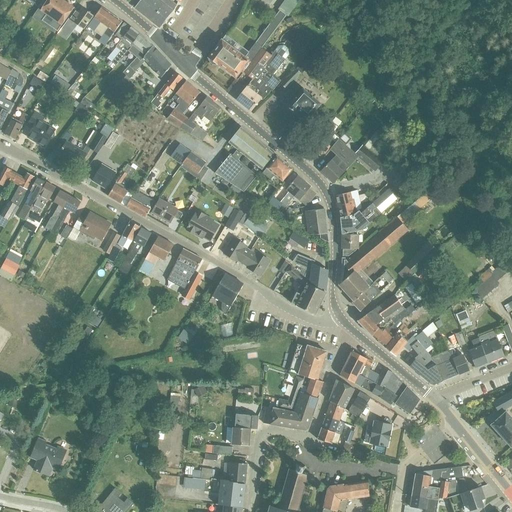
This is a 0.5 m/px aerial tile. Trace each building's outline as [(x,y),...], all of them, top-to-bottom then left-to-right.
[(44,6),(40,10),(46,14),(42,21),(57,32),(61,25),(62,25),(74,8),(62,0),(47,0),(46,0),(43,0),(41,4),(44,6)] [(141,0),(136,7),(135,8),(160,28),(173,11),(173,10),(163,2),(160,0),(141,0)] [(284,0),(278,9),(280,11),(280,10),(287,14),(286,15),(288,16),(299,2),(296,0),(284,0)] [(100,39),(107,43),(122,22),(101,7),(86,29),(93,34),(101,23),(108,28),(100,39)] [(83,29),(93,16),(83,8),(80,12),(75,9),(63,27),(68,30),(72,25),(74,26),(75,24),(83,29)] [(217,47),(209,58),(210,58),(210,60),(210,61),(211,62),(213,64),(214,64),(216,64),(217,63),(231,74),(232,75),(233,75),(236,77),(241,70),(244,72),(262,48),(286,15),(287,14),(280,10),(280,11),(277,15),(248,54),(225,36),(217,47)] [(118,55),(112,62),(116,65),(128,51),(140,35),(124,23),(115,35),(122,41),(114,51),(118,55)] [(77,37),(80,43),(88,40),(85,33),(77,37)] [(140,35),(128,51),(136,58),(138,59),(141,60),(153,45),(140,35)] [(54,43),(51,47),(42,59),(48,63),(59,47),(54,43)] [(141,60),(138,59),(136,58),(129,66),(114,83),(121,89),(122,90),(131,80),(130,79),(136,72),(146,60),(162,78),(171,67),(170,63),(153,45),(141,60)] [(253,79),(236,100),(251,111),(261,98),(263,99),(271,90),(272,91),(280,81),(273,75),(289,54),(288,49),(284,45),(278,46),(271,55),(262,48),(244,72),(253,79)] [(11,71),(0,63),(0,77),(7,81),(11,71)] [(281,84),(286,90),(305,70),(300,65),(281,84)] [(7,81),(5,85),(11,88),(16,78),(9,75),(11,71),(7,81)] [(40,71),(36,76),(45,82),(48,77),(40,71)] [(50,79),(61,87),(66,80),(55,72),(50,79)] [(155,98),(151,103),(152,103),(157,108),(158,108),(162,103),(159,101),(162,98),(163,99),(171,88),(174,91),(183,79),(175,72),(155,98)] [(31,82),(43,89),(46,84),(34,77),(31,82)] [(176,108),(183,114),(201,92),(186,81),(176,94),(180,97),(176,101),(179,104),(176,108)] [(73,94),(80,98),(83,93),(75,89),(73,94)] [(298,110),(308,119),(321,104),(303,89),(290,105),(290,108),(293,111),(297,111),(298,110)] [(187,119),(180,128),(190,134),(202,142),(208,134),(197,126),(192,122),(198,115),(203,118),(204,117),(211,122),(222,108),(207,97),(198,109),(197,109),(191,117),(190,115),(187,119)] [(84,98),(80,103),(91,110),(94,105),(84,98)] [(80,113),(81,114),(91,111),(91,110),(80,103),(74,113),(78,115),(80,113)] [(0,126),(2,127),(6,118),(9,112),(0,107),(0,126)] [(167,119),(180,128),(187,119),(174,110),(167,119)] [(28,137),(45,147),(55,130),(42,122),(44,119),(35,113),(27,126),(33,129),(28,137)] [(4,134),(16,139),(26,117),(22,115),(19,122),(12,118),(4,134)] [(230,154),(215,173),(222,177),(225,178),(229,182),(240,189),(244,192),(275,154),(241,127),(229,142),(237,149),(232,156),(230,154)] [(328,128),(311,149),(313,150),(313,152),(317,155),(319,155),(319,156),(323,151),(325,153),(330,146),(325,142),(333,132),(328,128)] [(90,149),(97,153),(107,138),(100,134),(90,149)] [(373,135),(363,147),(362,145),(355,153),(339,139),(330,149),(337,154),(321,171),(333,183),(358,157),(377,173),(385,164),(383,162),(387,157),(372,146),(378,139),(373,135)] [(88,154),(66,141),(58,155),(79,168),(88,154)] [(101,148),(91,164),(97,168),(108,153),(101,148)] [(191,152),(183,163),(198,173),(196,176),(201,180),(208,170),(203,166),(206,163),(191,152)] [(283,181),(293,169),(277,156),(263,173),(271,180),(269,182),(279,190),(285,183),(283,181)] [(103,164),(93,180),(107,188),(117,172),(103,164)] [(114,187),(108,195),(121,203),(128,192),(123,189),(124,186),(120,184),(127,174),(131,177),(136,170),(127,164),(123,171),(117,181),(114,187)] [(4,167),(0,174),(0,183),(3,186),(7,179),(19,186),(11,202),(9,201),(0,215),(0,225),(4,228),(21,198),(22,198),(23,196),(24,196),(34,177),(27,173),(24,178),(11,171),(4,167)] [(139,187),(146,192),(160,172),(153,167),(139,187)] [(267,207),(276,213),(283,204),(287,206),(295,196),(294,196),(306,182),(298,176),(293,181),(292,181),(285,189),(289,192),(281,202),(273,197),(267,207)] [(27,219),(30,214),(32,214),(35,209),(33,208),(46,183),(38,178),(27,198),(28,199),(25,204),(18,216),(26,221),(27,219)] [(224,180),(219,186),(224,190),(229,182),(225,178),(224,180)] [(312,187),(306,182),(294,196),(295,196),(300,201),(304,196),(310,201),(316,194),(310,189),(312,187)] [(30,214),(27,219),(33,222),(46,200),(49,201),(56,189),(46,183),(33,208),(35,209),(32,214),(30,214)] [(388,189),(372,203),(361,213),(359,211),(357,212),(353,215),(341,218),(345,234),(361,230),(381,213),(396,199),(398,197),(390,188),(389,189),(388,189)] [(59,216),(60,217),(71,196),(60,190),(54,202),(59,205),(52,217),(51,217),(45,228),(51,231),(59,216)] [(357,190),(336,195),(341,218),(353,215),(357,212),(359,211),(362,209),(357,190)] [(134,194),(131,198),(126,207),(146,217),(155,201),(137,191),(135,195),(134,194)] [(189,199),(194,202),(199,195),(194,191),(189,199)] [(339,285),(354,301),(370,287),(357,273),(409,230),(403,224),(431,200),(425,193),(379,232),(380,233),(369,242),(368,242),(366,243),(367,244),(347,261),(345,259),(343,259),(342,270),(339,285)] [(71,196),(60,217),(51,231),(57,234),(70,211),(75,213),(81,202),(71,196)] [(159,200),(152,212),(171,223),(174,217),(180,221),(183,214),(177,210),(178,210),(159,200)] [(237,201),(234,206),(245,213),(248,208),(237,201)] [(276,213),(283,218),(288,211),(290,212),(291,209),(287,206),(283,204),(276,213)] [(288,211),(283,218),(290,222),(294,217),(303,214),(301,208),(291,209),(290,212),(288,211)] [(317,235),(320,234),(328,234),(325,209),(306,211),(309,234),(317,235)] [(73,229),(68,236),(75,240),(80,231),(94,239),(95,236),(102,240),(111,224),(90,213),(87,220),(80,216),(73,229)] [(195,235),(196,233),(210,241),(219,225),(204,217),(203,219),(195,214),(186,230),(195,235)] [(252,214),(243,224),(259,237),(268,227),(252,214)] [(125,232),(123,236),(118,244),(128,250),(133,241),(140,227),(130,221),(125,232)] [(67,239),(68,236),(73,229),(67,226),(61,236),(67,239)] [(141,228),(133,244),(118,270),(124,273),(131,263),(142,245),(144,247),(152,233),(141,228)] [(296,230),(292,236),(304,242),(307,237),(296,230)] [(103,251),(109,254),(115,244),(120,236),(114,233),(103,251)] [(328,234),(320,234),(320,238),(329,242),(328,234)] [(358,249),(358,234),(343,234),(342,256),(349,257),(358,249)] [(409,277),(410,278),(414,273),(424,264),(438,251),(434,247),(440,240),(433,234),(427,241),(429,242),(407,266),(399,274),(405,280),(409,277)] [(159,236),(143,263),(139,270),(149,275),(159,257),(165,261),(174,245),(159,236)] [(238,260),(243,263),(250,251),(245,248),(246,246),(233,238),(224,253),(237,261),(238,260)] [(13,243),(12,252),(23,253),(24,245),(13,243)] [(115,244),(109,254),(107,259),(114,263),(117,258),(122,248),(115,244)] [(483,252),(487,257),(497,250),(493,244),(483,252)] [(168,279),(184,288),(187,285),(195,273),(202,259),(184,250),(168,279)] [(250,251),(243,263),(248,266),(247,268),(260,276),(270,261),(257,253),(255,255),(250,251)] [(10,252),(6,258),(5,258),(0,267),(13,275),(18,266),(13,263),(17,256),(10,252)] [(308,270),(305,277),(309,281),(308,284),(325,292),(328,270),(313,264),(314,262),(298,255),(294,261),(300,267),(308,270)] [(502,263),(494,270),(494,269),(489,273),(472,287),(482,299),(500,284),(497,281),(509,271),(502,263)] [(424,264),(414,273),(422,281),(432,272),(424,264)] [(309,281),(305,277),(291,265),(286,271),(287,272),(301,284),(297,292),(297,291),(291,303),(315,315),(325,292),(308,284),(309,281)] [(379,278),(386,286),(394,279),(386,271),(379,278)] [(190,300),(202,277),(195,273),(182,296),(190,300)] [(414,273),(410,278),(418,286),(423,282),(422,281),(414,273)] [(225,314),(226,315),(243,285),(232,278),(232,280),(224,276),(213,295),(223,301),(222,302),(222,303),(222,304),(221,305),(221,306),(221,307),(222,308),(222,309),(222,310),(222,311),(223,312),(224,313),(225,314)] [(274,292),(283,298),(288,289),(287,286),(280,282),(274,292)] [(370,287),(354,301),(353,303),(361,311),(381,292),(376,286),(373,283),(370,287)] [(405,300),(410,296),(404,290),(400,293),(405,300)] [(380,305),(358,321),(372,336),(380,329),(384,332),(388,326),(390,327),(400,318),(402,320),(409,314),(395,295),(381,307),(380,305)] [(458,313),(455,314),(462,330),(472,325),(465,310),(464,311),(462,306),(456,309),(458,313)] [(384,332),(380,329),(372,336),(385,346),(396,332),(403,324),(402,320),(400,318),(390,327),(388,326),(384,332)] [(429,336),(440,327),(434,320),(424,329),(429,336)] [(511,334),(508,324),(501,327),(511,352),(511,334)] [(494,331),(478,337),(479,339),(488,362),(504,356),(494,331)] [(408,341),(407,341),(396,332),(385,346),(396,356),(404,346),(408,341)] [(411,344),(410,345),(412,347),(418,355),(414,359),(415,360),(410,367),(431,384),(430,384),(434,385),(443,381),(459,374),(454,359),(453,359),(449,350),(431,357),(428,353),(433,349),(430,345),(432,344),(422,332),(415,338),(416,339),(411,344)] [(462,332),(456,334),(459,344),(460,346),(463,344),(466,344),(462,332)] [(405,344),(404,346),(409,350),(412,347),(410,345),(411,344),(416,339),(415,338),(412,334),(407,341),(408,341),(405,344)] [(475,349),(469,351),(476,367),(488,362),(479,339),(472,341),(474,344),(475,349)] [(327,352),(307,345),(306,348),(298,345),(289,372),(304,376),(305,377),(309,378),(318,380),(327,352)] [(459,357),(454,359),(459,374),(469,370),(461,348),(456,350),(459,357)] [(203,349),(196,350),(197,361),(204,361),(203,349)] [(379,376),(368,371),(373,362),(351,351),(339,376),(379,397),(392,373),(384,368),(379,376)] [(42,366),(50,369),(52,362),(44,360),(42,366)] [(418,402),(418,398),(392,373),(379,397),(394,407),(396,404),(410,414),(418,402)] [(277,402),(275,407),(294,412),(297,403),(302,386),(306,387),(309,378),(305,377),(304,379),(296,376),(288,401),(279,399),(279,401),(277,402)] [(324,382),(318,380),(309,378),(306,387),(302,386),(297,403),(315,409),(324,382)] [(345,409),(355,389),(337,380),(334,388),(331,394),(332,395),(329,401),(331,402),(344,410),(345,409)] [(208,393),(203,385),(194,390),(198,398),(208,393)] [(47,391),(38,388),(36,395),(44,398),(47,391)] [(238,389),(237,400),(253,401),(254,389),(245,388),(245,390),(238,389)] [(491,425),(511,447),(511,446),(511,417),(505,410),(511,406),(511,391),(492,402),(496,410),(486,419),(491,425)] [(358,418),(370,398),(360,392),(348,412),(358,418)] [(171,393),(169,406),(178,407),(179,394),(171,393)] [(17,399),(10,399),(9,407),(17,407),(17,399)] [(340,422),(344,410),(331,402),(326,417),(340,422)] [(312,416),(315,409),(297,403),(294,412),(312,416)] [(294,412),(275,407),(273,407),(272,411),(269,424),(305,430),(308,429),(312,416),(294,412)] [(269,424),(272,411),(266,410),(263,423),(269,424)] [(250,429),(257,429),(258,416),(236,414),(235,427),(250,429)] [(343,423),(340,422),(326,417),(321,428),(336,433),(337,431),(340,431),(343,423)] [(370,443),(387,447),(392,425),(374,422),(373,427),(370,443)] [(368,426),(364,442),(370,443),(373,427),(368,426)] [(250,429),(235,427),(232,427),(232,428),(227,428),(226,444),(249,446),(250,429)] [(341,435),(336,433),(321,428),(318,440),(338,446),(341,435)] [(342,454),(353,457),(356,443),(351,441),(354,432),(347,430),(343,440),(345,441),(342,454)] [(59,468),(67,450),(57,446),(57,448),(47,444),(48,442),(38,438),(30,458),(38,461),(34,470),(47,475),(51,465),(59,468)] [(205,453),(232,455),(232,447),(206,445),(205,453)] [(245,485),(247,465),(230,463),(229,470),(224,470),(223,480),(229,481),(229,482),(238,483),(238,484),(245,485)] [(309,475),(303,473),(304,469),(306,468),(305,466),(304,467),(298,465),(297,463),(295,465),(296,466),(294,471),(289,469),(289,470),(278,508),(272,506),(270,506),(269,508),(268,511),(297,511),(302,494),(308,496),(310,491),(304,489),(308,477),(308,476),(309,475)] [(460,494),(467,491),(466,486),(464,486),(461,467),(432,470),(431,476),(430,476),(430,475),(429,475),(428,474),(427,474),(426,475),(425,475),(425,476),(416,474),(415,474),(412,496),(438,500),(438,499),(446,498),(460,494)] [(205,480),(212,480),(213,470),(202,468),(202,471),(193,470),(193,469),(188,468),(187,478),(205,480)] [(184,477),(183,488),(204,490),(205,480),(187,478),(184,477)] [(219,498),(218,504),(220,505),(243,507),(243,501),(245,485),(238,484),(238,483),(229,482),(229,481),(223,480),(221,480),(219,498)] [(363,498),(364,503),(370,502),(368,481),(330,487),(328,489),(322,511),(344,511),(348,500),(363,498)] [(483,507),(481,500),(485,499),(481,487),(467,491),(460,494),(464,506),(467,505),(470,511),(483,507)] [(154,490),(145,489),(143,504),(153,505),(154,490)] [(102,502),(95,511),(96,511),(97,511),(99,510),(100,511),(113,511),(118,506),(111,501),(113,497),(110,495),(105,503),(102,502)] [(412,496),(410,507),(426,509),(425,511),(436,511),(438,500),(412,496)]
